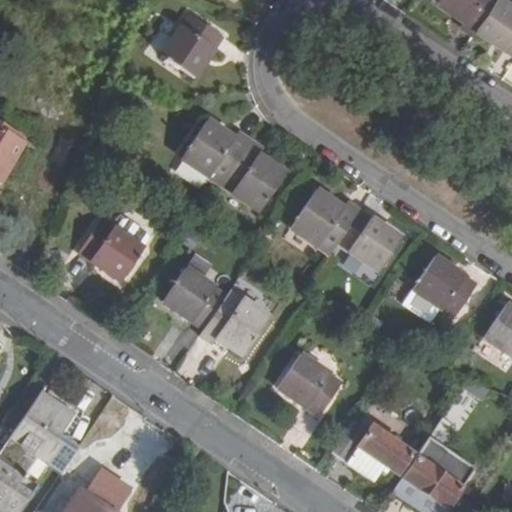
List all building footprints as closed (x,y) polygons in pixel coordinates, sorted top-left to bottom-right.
[(511,4),(505,0),(439,0),(438,3),(464,20),(459,26),(472,35),(476,29),(511,53),(511,4)] [(189,15),(163,55),(194,77),(214,51),(219,54),(228,42),(189,15)] [(169,19),(150,42),(159,50),(179,27),(169,19)] [(234,141),(209,124),(183,162),(257,213),(283,175),(257,158),(262,151),(239,135),(234,141)] [(0,183),(1,184),(25,147),(21,145),(25,140),(3,126),(0,130),(0,183)] [(316,191),(293,224),(373,279),(399,241),(359,213),(355,218),(316,191)] [(87,244),(65,276),(105,304),(128,272),(87,244)] [(451,321),(474,287),(432,258),(409,291),(451,321)] [(176,289),(151,327),(177,345),(174,350),(198,367),(202,362),(228,380),(254,342),(176,289)] [(511,313),(503,307),(479,341),(511,363),(511,313)] [(288,381),(265,413),(307,441),(329,409),(288,381)] [(35,396),(0,448),(0,506),(8,511),(16,511),(48,466),(58,473),(77,446),(64,439),(74,423),(35,396)] [(410,456),(354,417),(329,453),(372,484),(380,472),(384,475),(388,470),(396,475),(410,456)] [(445,452),(426,439),(390,493),(417,511),(437,511),(440,508),(444,511),(459,490),(431,471),(445,452)] [(116,511),(84,491),(70,511),(116,511)]
